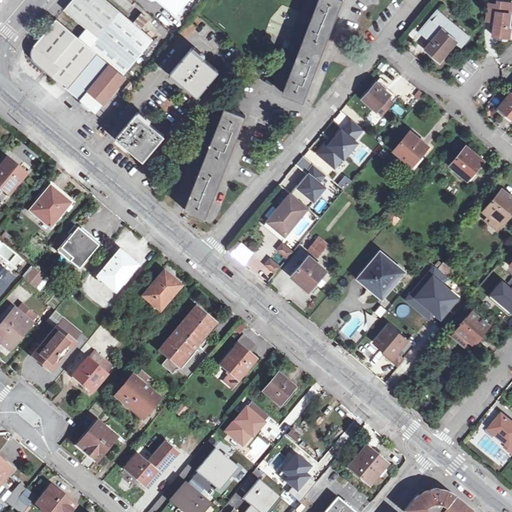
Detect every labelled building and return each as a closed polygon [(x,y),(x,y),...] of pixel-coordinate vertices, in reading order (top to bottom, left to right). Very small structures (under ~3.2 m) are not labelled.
[(98,37),(90,46),(99,53),(125,75),(154,39),(107,0),(74,0),(70,5),(66,10),(98,37)] [(319,0),(284,91),(303,98),(341,0),(319,0)] [(497,20),(495,36),(510,38),(511,30),(509,29),(511,14),(511,13),(511,4),(499,3),(499,6),(488,5),(486,19),(497,20)] [(426,49),(441,61),(457,41),(462,44),(469,36),(437,10),(430,19),(437,24),(427,36),(432,40),(426,49)] [(142,27),(149,20),(142,13),(135,20),(142,27)] [(40,64),(69,89),(99,53),(90,46),(57,19),(36,46),(35,47),(34,48),(34,49),(34,50),(33,51),(34,52),(33,53),(33,54),(34,55),(34,56),(34,57),(34,58),(35,59),(35,60),(36,61),(36,62),(37,62),(38,63),(39,64),(40,64)] [(430,19),(421,31),(427,36),(437,24),(430,19)] [(192,47),(171,72),(197,95),(219,70),(192,47)] [(125,76),(125,75),(99,53),(69,89),(90,108),(86,111),(92,116),(125,76)] [(364,98),(383,114),(397,99),(377,83),(364,98)] [(511,92),(500,107),(511,117),(511,92)] [(225,106),(187,209),(206,216),(245,113),(225,106)] [(170,136),(143,114),(122,139),(148,161),(170,136)] [(319,153),(336,167),(343,158),(344,159),(358,142),(355,139),(364,129),(353,119),(344,130),(343,129),(337,136),(330,145),(328,143),(319,153)] [(411,131),(395,150),(413,165),(429,146),(411,131)] [(330,145),(337,136),(334,134),(328,143),(330,145)] [(468,147),(452,165),(468,179),(484,160),(468,147)] [(6,160),(0,166),(0,188),(9,196),(26,176),(6,160)] [(326,173),(315,164),(308,172),(310,174),(299,186),(298,185),(291,193),(309,208),(314,201),(326,186),(320,181),(326,173)] [(308,172),(298,185),(299,186),(310,174),(308,172)] [(346,174),(338,183),(345,189),(353,180),(346,174)] [(154,185),(162,192),(169,184),(160,177),(154,185)] [(50,187),(29,212),(50,229),(70,204),(50,187)] [(511,196),(503,189),(487,208),(504,222),(511,212),(511,196)] [(269,222),(286,236),(309,208),(291,193),(283,203),(284,205),(269,222)] [(327,211),(314,201),(309,208),(321,218),(327,211)] [(390,222),(395,215),(388,209),(380,219),(387,225),(390,222)] [(400,218),(395,215),(390,222),(394,225),(400,218)] [(78,228),(58,251),(79,269),(99,245),(78,228)] [(318,257),(324,249),(321,245),(324,241),(319,236),(309,248),(318,257)] [(0,254),(9,262),(16,254),(0,241),(0,254)] [(282,243),(277,249),(288,257),(293,252),(282,243)] [(394,254),(400,259),(405,253),(399,248),(394,254)] [(120,250),(98,276),(115,291),(138,265),(120,250)] [(362,277),(383,295),(403,271),(382,253),(362,277)] [(292,276),(310,290),(327,269),(310,255),(292,276)] [(439,268),(449,277),(459,265),(448,256),(439,268)] [(269,258),(265,263),(275,272),(280,267),(269,258)] [(0,293),(13,277),(10,274),(14,269),(5,261),(0,266),(0,293)] [(34,266),(24,277),(36,287),(45,276),(34,266)] [(439,268),(435,266),(413,293),(435,313),(441,318),(459,297),(443,283),(449,277),(439,268)] [(181,285),(164,271),(143,296),(161,310),(181,285)] [(503,281),(490,297),(510,314),(511,311),(511,288),(511,289),(503,281)] [(435,313),(413,293),(408,298),(430,318),(435,313)] [(23,303),(18,310),(32,322),(38,316),(23,303)] [(11,304),(1,315),(6,320),(0,326),(0,340),(2,342),(9,349),(32,322),(18,310),(11,304)] [(375,313),(382,317),(387,309),(380,304),(375,313)] [(196,307),(178,328),(159,350),(168,357),(178,365),(179,366),(198,345),(216,323),(196,307)] [(473,310),(457,329),(473,342),(489,323),(473,310)] [(47,321),(56,328),(73,342),(80,333),(54,312),(47,321)] [(390,324),(376,340),(386,349),(384,351),(393,359),(408,340),(390,324)] [(468,348),(473,342),(457,329),(454,327),(447,335),(450,337),(452,335),(468,348)] [(56,328),(40,346),(34,354),(33,355),(52,370),(74,343),(73,342),(56,328)] [(237,346),(247,355),(254,345),(243,336),(235,345),(237,346)] [(408,340),(393,359),(398,363),(416,342),(411,337),(408,340)] [(0,344),(0,346),(6,352),(9,349),(2,342),(0,344)] [(339,343),(336,347),(343,352),(346,348),(339,343)] [(34,354),(40,346),(37,344),(31,351),(34,354)] [(237,346),(221,364),(231,373),(239,379),(254,361),(247,355),(237,346)] [(94,351),(87,359),(106,375),(113,366),(94,351)] [(178,365),(168,357),(161,365),(171,373),(178,365)] [(106,375),(87,359),(73,375),(71,378),(80,386),(83,383),(92,391),(106,375)] [(239,379),(231,373),(226,379),(233,385),(239,379)] [(278,373),(263,392),(280,406),(296,387),(278,373)] [(133,375),(116,396),(143,417),(159,398),(133,375)] [(264,422),(245,406),(223,431),(242,447),(264,422)] [(504,441),(511,447),(510,449),(511,451),(511,422),(503,415),(490,430),(491,431),(504,441)] [(98,422),(79,444),(97,459),(116,437),(98,422)] [(502,443),(504,441),(491,431),(489,433),(502,443)] [(137,454),(125,469),(147,487),(177,453),(164,443),(148,463),(137,454)] [(216,447),(197,470),(220,490),(239,467),(216,447)] [(387,465),(366,447),(349,467),(370,484),(387,465)] [(309,476),(303,471),(307,466),(289,452),(276,468),(294,482),(300,487),(309,476)] [(0,485),(1,485),(13,469),(0,457),(0,485)] [(350,480),(358,486),(361,482),(353,476),(350,480)] [(209,504),(204,500),(198,495),(203,489),(191,479),(187,485),(185,484),(171,500),(185,511),(201,511),(203,511),(208,505),(209,504)] [(258,479),(243,496),(260,511),(265,511),(279,497),(258,479)] [(11,506),(19,497),(25,490),(18,484),(11,493),(5,500),(11,506)] [(0,497),(4,501),(5,500),(11,493),(1,485),(0,485),(0,497)] [(37,503),(48,511),(68,511),(74,505),(50,486),(37,503)] [(198,495),(204,500),(209,494),(203,489),(198,495)] [(471,511),(456,499),(454,501),(451,498),(448,496),(440,493),(438,492),(436,492),(434,492),(432,492),(430,492),(430,491),(426,492),(423,489),(405,511),(406,511),(471,511)] [(19,497),(28,505),(34,498),(25,490),(19,497)] [(28,505),(19,497),(11,506),(18,511),(23,511),(29,506),(28,505)] [(324,511),(354,511),(338,497),(324,511)]
